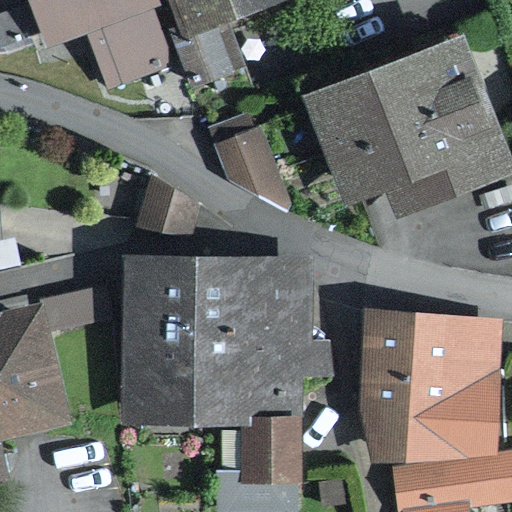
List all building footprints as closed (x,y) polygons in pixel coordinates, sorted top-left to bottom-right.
[(90,17),(114,82),(163,64),(139,0),(0,0),(0,29),(5,41),(58,21),(60,28),(90,17)] [(182,0),(190,19),(240,0),(182,0)] [(182,47),(195,82),(228,69),(215,35),(182,47)] [(395,169),(407,199),(498,164),(455,53),(324,104),(355,184),(395,169)] [(248,116),(211,130),(230,179),(285,208),(248,116)] [(152,176),(138,224),(177,230),(187,199),(152,176)] [(225,322),(215,322),(216,266),(138,266),(138,411),(202,411),(203,396),(286,397),(300,394),(301,371),(224,367),(225,322)] [(329,342),(302,341),(304,270),(216,266),(215,322),(225,322),(224,367),(301,371),(332,373),(329,342)] [(41,301),(48,332),(114,316),(106,285),(41,301)] [(366,369),(374,370),(371,428),(378,447),(487,443),(487,397),(454,399),(454,388),(445,388),(447,365),(476,367),(479,319),(453,317),(452,326),(370,319),(366,369)] [(0,326),(0,477),(1,477),(0,472),(0,423),(53,411),(32,319),(0,326)] [(255,505),(295,506),(296,426),(249,426),(248,470),(255,470),(255,505)] [(511,455),(423,469),(428,506),(511,494),(511,455)]
